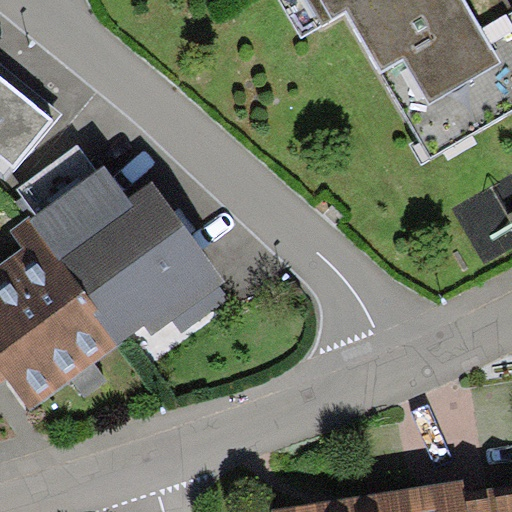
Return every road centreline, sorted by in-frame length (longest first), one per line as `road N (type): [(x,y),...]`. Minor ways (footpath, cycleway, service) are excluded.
road 1 (residential): [(24,0),(305,235),(364,306),(387,365)]
road 2 (residential): [(148,453),(387,365)]
road 3 (residential): [(0,501),(148,453)]
road 4 (residential): [(387,365),(511,306)]
